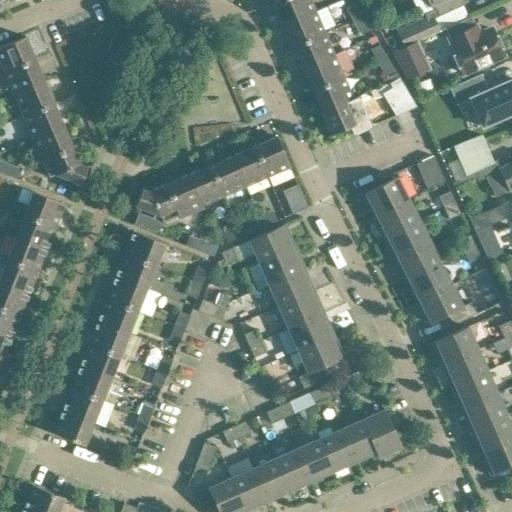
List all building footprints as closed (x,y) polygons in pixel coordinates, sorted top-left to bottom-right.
[(284,24),(315,11),(310,0),(280,0),(275,2),(284,24)] [(431,0),(438,16),(462,5),(459,0),(431,0)] [(354,21),(363,16),(355,3),(347,8),(354,21)] [(325,33),(315,11),(284,24),(294,46),(325,33)] [(363,16),(354,21),(362,33),(370,28),(363,16)] [(403,47),(439,31),(433,17),(397,32),(403,47)] [(451,46),(463,74),(503,56),(491,29),(479,34),(475,27),(450,38),(453,45),(451,46)] [(303,68),(334,55),(325,33),(294,46),(303,68)] [(25,36),(0,47),(0,62),(4,72),(35,59),(25,36)] [(408,81),(430,71),(416,42),(392,53),(408,81)] [(379,62),(388,57),(380,44),(371,49),(379,62)] [(343,77),(334,55),(303,68),(313,90),(343,77)] [(388,57),(379,62),(387,75),(395,69),(388,57)] [(44,81),(35,59),(4,72),(14,94),(44,81)] [(480,74),(449,88),(456,105),(470,99),(482,127),(511,113),(511,78),(487,90),(481,75),(482,75),(482,74),(480,74)] [(322,112),(353,99),(343,77),(313,90),(322,112)] [(400,77),(391,82),(407,111),(416,107),(400,77)] [(54,104),(44,81),(14,94),(23,116),(54,104)] [(353,99),(322,112),(332,134),(350,127),(353,134),(371,127),(358,96),(353,99)] [(63,125),(54,104),(23,116),(32,138),(33,139),(63,125)] [(391,123),(398,142),(425,132),(418,113),(391,123)] [(499,138),(511,132),(511,119),(494,128),(499,138)] [(80,164),(63,125),(33,139),(32,138),(29,139),(39,162),(42,160),(49,177),(56,174),(80,184),(87,167),(80,164)] [(511,163),(501,169),(496,160),(492,161),(481,136),(454,147),(439,153),(447,169),(451,168),(456,180),(474,172),(478,180),(485,177),(495,197),(511,188),(511,163)] [(276,137),(254,146),(267,177),(290,167),(276,137)] [(267,177),(254,146),(232,156),(245,186),(267,177)] [(445,181),(434,155),(416,163),(427,189),(445,181)] [(245,186),(232,156),(210,165),(223,196),(245,186)] [(20,170),(7,165),(3,173),(17,179),(20,170)] [(223,196),(210,165),(188,175),(201,205),(223,196)] [(188,175),(166,185),(149,192),(141,189),(135,206),(159,215),(162,222),(178,215),(180,218),(203,208),(201,205),(188,175)] [(373,217),(408,200),(397,177),(362,194),(373,217)] [(307,208),(298,186),(284,192),(294,214),(307,208)] [(438,196),(443,208),(455,203),(449,191),(438,196)] [(55,227),(64,204),(33,192),(28,205),(16,200),(12,210),(24,214),(55,227)] [(383,238),(419,221),(408,200),(373,217),(383,238)] [(460,214),(455,203),(443,208),(448,220),(460,214)] [(499,206),(469,219),(475,231),(504,219),(499,206)] [(272,212),(259,218),(262,226),(276,221),(272,212)] [(46,249),(55,227),(24,214),(15,237),(46,249)] [(262,226),(259,218),(244,224),(248,232),(262,226)] [(394,259),(430,243),(419,221),(383,238),(394,259)] [(249,240),(258,262),(294,245),(284,224),(249,240)] [(225,242),(240,235),(237,227),(222,233),(225,242)] [(133,231),(124,254),(155,267),(164,244),(133,231)] [(198,250),(202,241),(189,235),(185,244),(198,250)] [(458,240),(463,251),(474,246),(469,235),(458,240)] [(37,271),(46,249),(15,237),(6,259),(37,271)] [(215,246),(202,241),(198,250),(212,255),(215,246)] [(405,281),(441,264),(430,243),(394,259),(405,281)] [(303,267),(294,245),(258,262),(268,284),(303,267)] [(479,257),(474,246),(463,251),(468,262),(479,257)] [(226,263),(237,258),(232,247),(221,251),(226,263)] [(146,289),(155,267),(124,254),(115,277),(146,289)] [(0,282),(29,294),(37,271),(6,259),(0,275),(0,282)] [(416,302),(451,285),(441,264),(405,281),(416,302)] [(196,266),(191,281),(200,284),(206,270),(196,266)] [(313,289),(303,267),(268,284),(278,306),(313,289)] [(137,311),(146,289),(115,277),(106,299),(137,311)] [(195,297),(200,284),(191,281),(186,293),(195,297)] [(0,308),(20,316),(29,294),(0,282),(0,308)] [(462,306),(451,285),(416,302),(427,324),(447,314),(453,326),(476,314),(470,302),(462,306)] [(323,311),(313,289),(278,306),(288,328),(323,311)] [(129,333),(137,311),(106,299),(98,321),(129,333)] [(209,316),(214,304),(202,299),(197,311),(209,316)] [(226,309),(214,304),(209,316),(221,321),(226,309)] [(20,316),(0,308),(0,333),(11,338),(20,316)] [(333,334),(323,311),(288,328),(297,351),(333,334)] [(180,312),(175,326),(184,329),(189,316),(180,312)] [(120,356),(129,333),(98,321),(89,343),(120,356)] [(497,327),(502,338),(511,333),(511,327),(509,321),(497,327)] [(178,343),(184,329),(175,326),(169,339),(178,343)] [(431,342),(442,365),(478,350),(467,326),(431,342)] [(243,334),(249,346),(260,341),(255,329),(243,334)] [(0,359),(2,361),(11,338),(0,333),(0,359)] [(511,347),(511,333),(502,338),(508,349),(511,347)] [(343,357),(333,334),(297,351),(307,373),(298,377),(303,389),(328,378),(322,366),(343,357)] [(265,352),(260,341),(249,346),(254,358),(265,352)] [(111,378),(120,356),(89,343),(80,366),(111,378)] [(451,388),(487,372),(478,350),(442,365),(451,388)] [(162,356),(157,370),(166,374),(172,360),(162,356)] [(102,400),(111,378),(80,366),(71,388),(102,400)] [(161,388),(166,374),(157,370),(152,384),(161,388)] [(360,384),(355,372),(344,378),(349,389),(360,384)] [(461,409),(497,393),(487,372),(451,388),(461,409)] [(332,382),(321,387),(326,399),(338,394),(332,382)] [(326,399),(321,387),(309,392),(315,404),(326,399)] [(93,423),(102,400),(71,388),(62,410),(93,423)] [(471,431),(507,416),(497,393),(461,409),(471,431)] [(145,401),(139,415),(149,419),(154,405),(145,401)] [(289,402),(277,407),(283,419),(294,413),(289,402)] [(283,419),(277,407),(266,412),(271,424),(283,419)] [(385,409),(363,419),(379,456),(401,446),(385,409)] [(84,445),(93,423),(62,410),(53,433),(84,445)] [(143,432),(149,419),(139,415),(134,429),(143,432)] [(481,453),(511,439),(511,427),(507,416),(471,431),(481,453)] [(378,457),(379,456),(363,419),(341,429),(355,461),(376,452),(378,457)] [(245,421),(233,426),(239,438),(250,433),(245,421)] [(239,438),(233,426),(222,431),(227,443),(228,443),(237,439),(239,438)] [(355,461),(341,429),(318,439),(332,471),(355,461)] [(237,439),(228,443),(231,449),(240,445),(237,439)] [(332,471),(318,439),(296,449),(311,481),(332,471)] [(511,465),(511,439),(481,453),(490,475),(511,465)] [(208,470),(213,459),(217,447),(204,443),(195,465),(208,470)] [(122,460),(131,464),(136,450),(127,446),(122,460)] [(311,481),(296,449),(274,458),(289,491),(311,481)] [(289,491),(274,458),(252,468),(266,501),(289,491)] [(266,501),(252,468),(230,478),(244,511),(266,501)] [(241,511),(244,511),(230,478),(208,488),(212,497),(218,511),(241,511)] [(33,485),(24,508),(33,511),(57,511),(64,497),(33,485)] [(212,497),(208,488),(207,486),(196,491),(201,502),(212,497)] [(135,511),(137,508),(124,503),(119,511),(135,511)]
